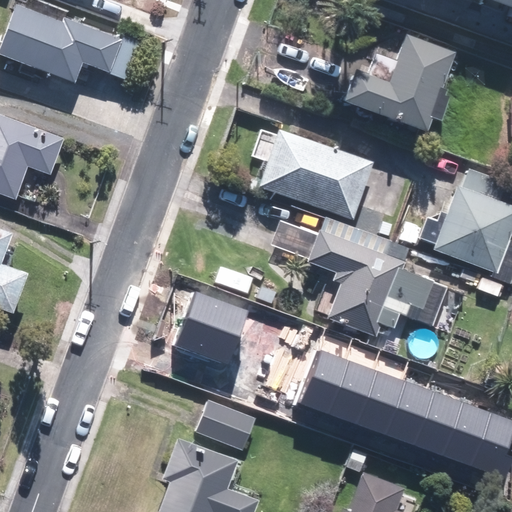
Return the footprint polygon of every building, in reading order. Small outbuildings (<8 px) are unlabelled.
[(511,16),(511,0),(494,0),(510,6),(507,14),(511,16)] [(13,8),(0,41),(0,56),(71,82),(79,62),(107,73),(118,43),(62,22),(60,25),(13,8)] [(448,52),(399,35),(382,81),(352,70),(340,104),(418,132),(422,123),(438,129),(451,92),(435,86),(448,52)] [(0,194),(14,199),(26,167),(45,174),(58,139),(0,117),(0,194)] [(277,132),(257,188),(350,221),(370,164),(277,132)] [(511,210),(454,188),(430,250),(492,273),(511,221),(511,210)] [(399,264),(316,233),(305,262),(342,276),(327,317),(373,334),(399,264)] [(0,234),(0,311),(8,315),(23,276),(0,267),(0,254),(7,237),(0,234)] [(240,337),(249,311),(196,291),(186,316),(240,337)] [(229,365),(240,337),(186,316),(175,344),(229,365)] [(326,413),(346,358),(320,349),(299,403),(326,413)] [(354,424),(375,369),(346,358),(326,413),(354,424)] [(384,435),(404,380),(375,369),(354,424),(384,435)] [(407,443),(427,388),(404,380),(384,435),(407,443)] [(436,454),(456,399),(427,388),(407,443),(436,454)] [(487,410),(456,399),(436,454),(467,466),(487,410)] [(207,401),(195,432),(239,450),(251,419),(207,401)] [(511,438),(511,418),(487,410),(467,466),(505,480),(511,460),(511,458),(506,456),(511,438)] [(223,491),(234,461),(177,440),(163,480),(167,482),(156,511),(248,511),(253,502),(223,491)] [(390,511),(400,489),(360,473),(345,511),(341,510),(340,511),(390,511)]
